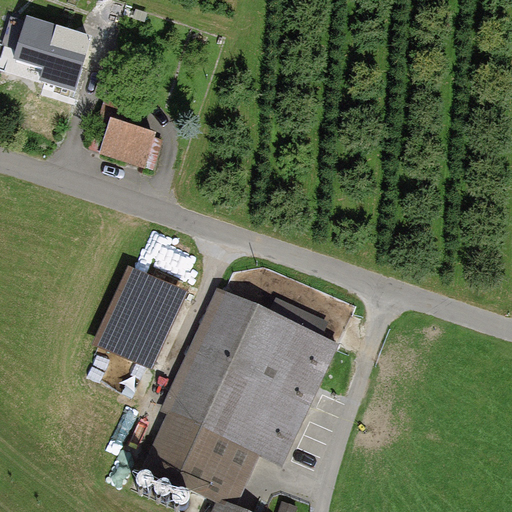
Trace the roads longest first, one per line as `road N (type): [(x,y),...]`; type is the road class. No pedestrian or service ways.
road 1 (unclassified): [(511,331),(0,160)]
road 2 (track): [(322,511),(388,290)]
